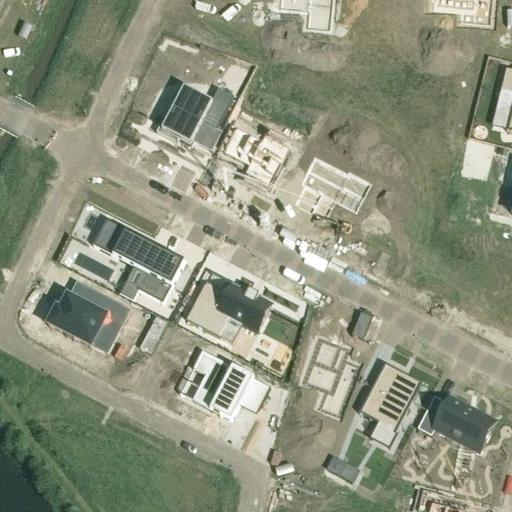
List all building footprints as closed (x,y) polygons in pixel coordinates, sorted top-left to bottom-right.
[(280,0),(279,11),(308,14),(306,31),(330,33),(333,0),(280,0)] [(355,0),(355,4),(375,6),(374,14),(401,16),(401,24),(416,25),(418,0),(355,0)] [(430,0),(431,2),(435,2),(434,10),(461,13),(460,24),(490,28),(493,0),(430,0)] [(233,66),(223,85),(238,92),(248,74),(233,66)] [(511,136),(511,73),(506,72),(501,94),(511,96),(511,114),(507,135),(511,136)] [(168,115),(157,136),(178,147),(179,143),(191,149),(203,126),(217,133),(234,101),(218,93),(212,106),(185,92),(172,117),(168,115)] [(390,123),(384,134),(395,140),(401,129),(390,123)] [(238,133),(225,158),(250,171),(244,181),(269,194),(282,169),(286,171),(293,158),(289,156),(290,153),(265,141),(263,146),(238,133)] [(304,188),(294,207),(325,224),(336,205),(356,216),(372,186),(349,174),(348,176),(315,159),(300,186),(304,188)] [(104,221),(90,248),(144,276),(135,293),(160,306),(183,262),(104,221)] [(484,264),(466,297),(509,320),(511,314),(511,267),(506,264),(511,252),(511,239),(483,232),(470,256),(484,264)] [(205,289),(187,324),(220,342),(230,322),(243,329),(258,337),(272,309),(258,302),(248,296),(233,288),(227,300),(205,289)] [(58,312),(49,329),(91,351),(105,325),(121,333),(130,315),(95,296),(88,310),(68,300),(61,314),(58,312)] [(306,376),(302,385),(303,385),(325,393),(318,411),(339,419),(359,367),(346,362),(351,350),(319,338),(305,375),(306,376)] [(206,380),(193,404),(221,418),(220,419),(232,425),(240,411),(244,403),(261,412),(271,392),(254,383),(254,382),(203,355),(201,358),(202,358),(194,374),(206,380)] [(386,368),(360,418),(379,428),(381,428),(379,432),(395,440),(396,438),(414,405),(413,405),(422,388),(406,380),(405,382),(399,379),(401,376),(386,368)] [(445,413),(432,406),(418,433),(432,440),(435,434),(480,458),(497,426),(450,402),(447,407),(445,413)] [(314,451),(308,466),(323,472),(329,457),(314,451)] [(339,479),(345,468),(334,463),(328,474),(339,479)] [(423,495),(419,511),(443,511),(447,501),(423,495)]
